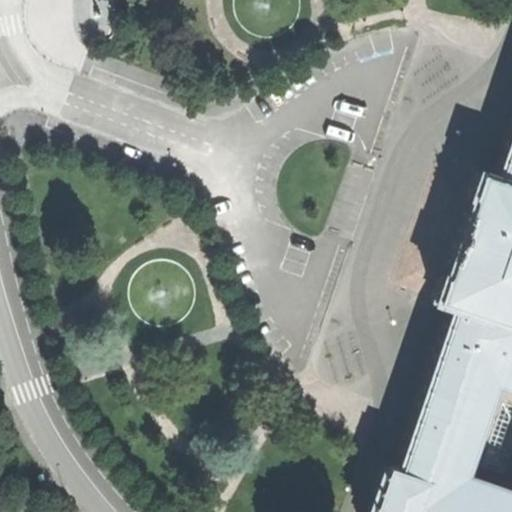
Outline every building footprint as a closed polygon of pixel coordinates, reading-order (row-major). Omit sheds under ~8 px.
[(381,469),(378,468),(377,470),(362,511),(511,511),(511,119),(493,174),(484,171),(476,168),(473,174),(466,196),(469,197),(456,234),(442,273),(440,273),(433,294),(431,300),(439,303),(449,307),(394,464),(384,461),(381,469)] [(451,190),(438,162),(397,281),(424,267),(451,190)] [(451,190),(466,196),(473,174),(438,162),(451,190)] [(451,190),(424,267),(440,273),(442,273),(469,197),(466,196),(451,190)] [(433,294),(440,273),(424,267),(397,281),(433,294)]
